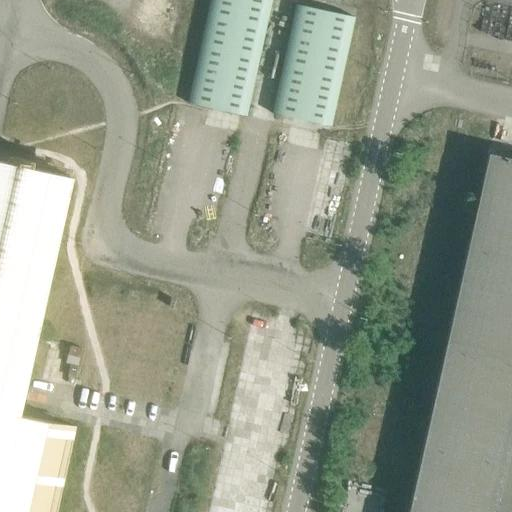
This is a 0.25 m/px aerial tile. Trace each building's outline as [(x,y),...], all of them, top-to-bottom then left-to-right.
[(128,0),(127,6),(160,13),(162,4),(156,2),(156,0),(128,0)] [(245,116),(270,0),(208,0),(186,103),(242,115),(245,116)] [(353,18),(294,4),(270,113),(274,113),(329,126),(353,18)] [(511,157),(511,151),(488,146),(486,154),(511,160),(511,157)] [(511,511),(511,159),(511,160),(486,154),(406,511),(511,511)] [(0,511),(57,511),(70,456),(76,428),(16,415),(17,408),(23,409),(27,391),(21,389),(69,177),(0,161),(0,511)]
